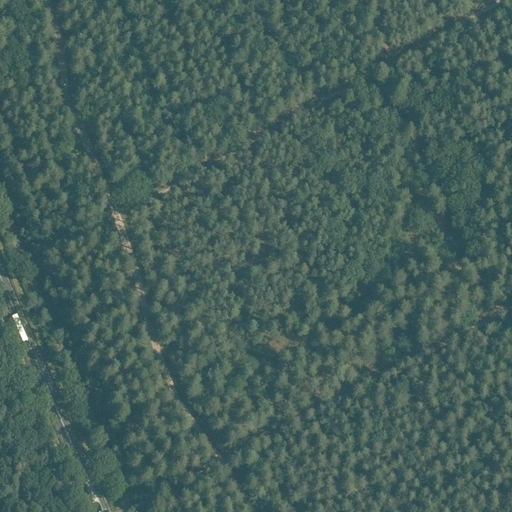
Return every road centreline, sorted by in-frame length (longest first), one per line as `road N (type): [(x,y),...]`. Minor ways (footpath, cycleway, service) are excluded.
road 1 (unknown): [(48,0),(62,83),(145,316),(172,389),(218,464)]
road 2 (unknown): [(113,212),(495,0)]
road 3 (track): [(511,306),(261,439)]
road 4 (secondary): [(82,471),(0,276)]
